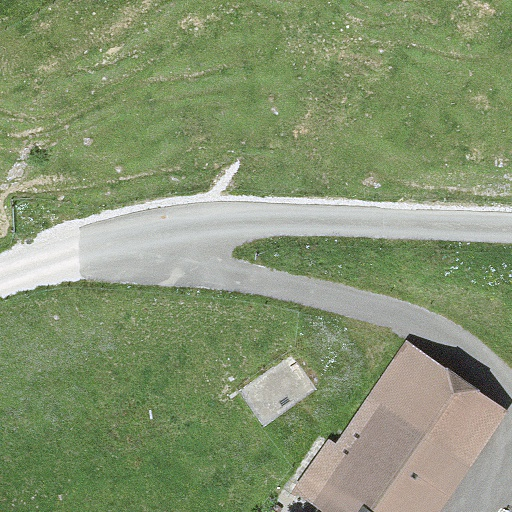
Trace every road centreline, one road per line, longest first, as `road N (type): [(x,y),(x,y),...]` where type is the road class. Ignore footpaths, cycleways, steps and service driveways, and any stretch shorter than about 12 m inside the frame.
road 1 (track): [(0,277),(174,227),(511,225)]
road 2 (track): [(114,238),(383,307),(498,392)]
